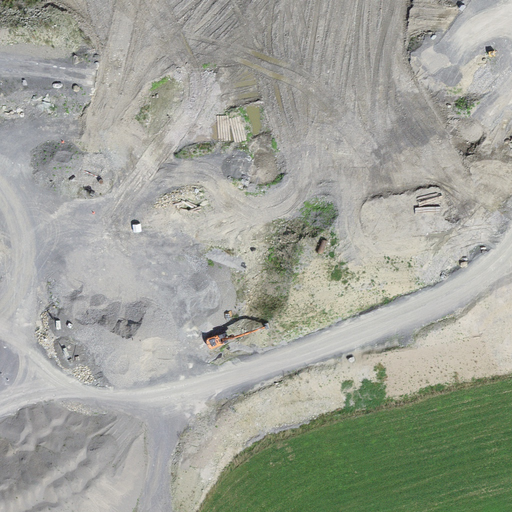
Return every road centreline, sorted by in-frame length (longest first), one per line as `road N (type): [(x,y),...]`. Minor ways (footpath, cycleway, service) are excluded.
road 1 (track): [(0,407),(75,388),(166,393),(222,380),(453,296),(511,242)]
road 2 (track): [(7,333),(23,283),(20,227),(0,193)]
